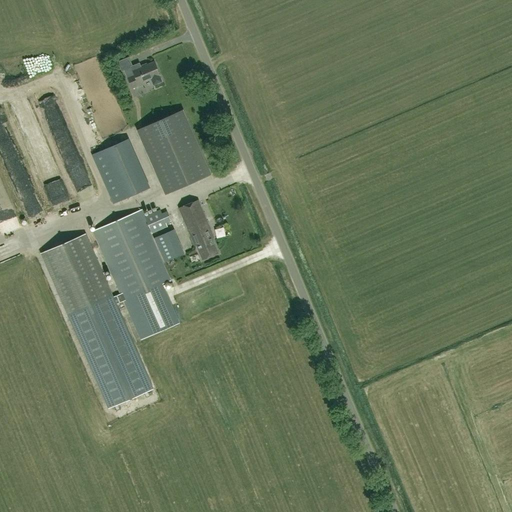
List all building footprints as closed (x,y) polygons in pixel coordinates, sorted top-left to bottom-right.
[(139,63),(124,70),(132,89),(145,83),(144,82),(151,79),(153,85),(162,81),(159,76),(154,62),(141,67),(139,63)] [(88,187),(50,93),(34,99),(51,141),(55,140),(76,192),(88,187)] [(165,194),(211,174),(183,110),(137,130),(165,194)] [(85,119),(78,121),(81,137),(89,135),(85,119)] [(6,141),(0,142),(0,150),(2,157),(12,154),(5,129),(3,130),(6,141)] [(127,139),(92,155),(113,203),(148,188),(127,139)] [(39,170),(41,176),(55,172),(46,143),(39,146),(46,168),(39,170)] [(24,219),(41,213),(25,163),(8,169),(24,219)] [(0,188),(0,231),(17,226),(4,187),(0,188)] [(213,237),(198,200),(179,208),(194,245),(196,245),(201,259),(218,253),(212,238),(213,237)] [(140,210),(93,231),(120,294),(111,298),(84,235),(42,253),(73,323),(114,305),(123,301),(162,284),(170,280),(150,234),(167,227),(168,231),(174,229),(167,211),(162,213),(160,209),(143,217),(140,210)] [(162,284),(123,301),(140,339),(179,323),(162,284)] [(151,390),(114,305),(73,323),(110,408),(151,390)]
